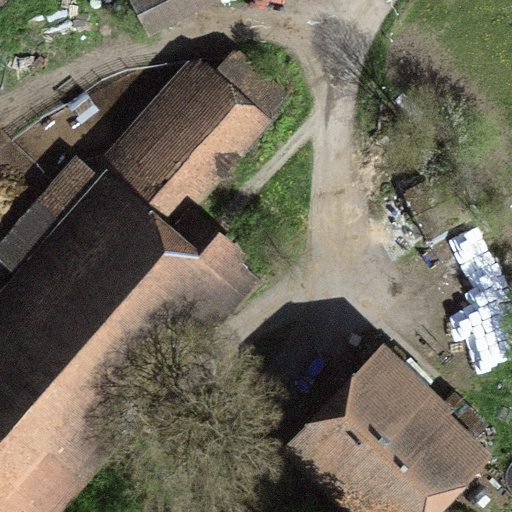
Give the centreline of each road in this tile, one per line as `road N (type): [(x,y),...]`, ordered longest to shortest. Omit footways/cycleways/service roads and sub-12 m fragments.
road 1 (track): [(357,35),(250,25),(96,61),(0,109)]
road 2 (unclassified): [(333,299),(335,118),(357,35),(378,0)]
